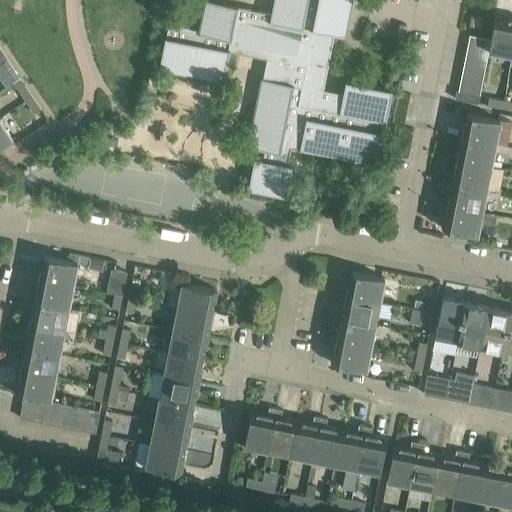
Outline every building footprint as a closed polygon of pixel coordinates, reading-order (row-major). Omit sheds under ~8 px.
[(345,35),(351,2),(351,0),(274,0),(272,13),(205,0),(200,29),(169,23),(160,68),(223,81),(229,51),(266,58),(248,145),(266,149),(264,159),(255,157),(249,189),(285,196),(292,164),(287,163),(291,147),(373,163),(381,121),(385,122),(392,90),(346,81),(344,94),(323,90),(334,33),(345,35)] [(483,18),(471,15),(469,25),(481,28),(483,18)] [(511,54),(511,19),(496,16),(491,39),(489,50),(511,54)] [(489,50),(491,39),(470,34),(467,46),(489,51),(489,50)] [(486,61),(489,51),(467,46),(465,57),(486,61)] [(484,72),(486,61),(465,57),(463,68),(484,72)] [(14,68),(1,77),(7,86),(14,82),(20,78),(16,71),(14,68)] [(482,83),(484,72),(463,68),(461,79),(482,83)] [(480,95),(482,83),(461,79),(459,90),(480,95)] [(24,84),(18,88),(26,101),(33,96),(24,84)] [(480,95),(459,90),(456,90),(455,98),(478,103),(480,95)] [(41,108),(33,96),(26,101),(34,113),(41,108)] [(502,107),(503,100),(489,97),(487,105),(502,107)] [(511,101),(503,100),(502,107),(511,109),(511,101)] [(466,113),(462,136),(496,143),(500,119),(466,113)] [(0,146),(12,138),(0,119),(0,146)] [(491,166),(496,143),(462,136),(457,159),(491,166)] [(487,189),(491,166),(457,159),(453,182),(487,189)] [(482,211),(487,189),(453,182),(448,205),(482,211)] [(477,234),(482,211),(448,205),(443,228),(477,234)] [(74,281),(78,262),(88,264),(90,256),(70,252),(68,260),(44,255),(39,279),(73,285),(74,281)] [(88,264),(88,266),(102,269),(104,258),(90,256),(88,264)] [(106,291),(115,292),(123,294),(127,271),(111,268),(106,291)] [(385,277),(351,271),(346,294),(380,301),(385,277)] [(69,308),(73,285),(39,279),(35,301),(69,308)] [(139,284),(131,282),(129,296),(136,298),(139,284)] [(183,282),(182,284),(171,282),(167,301),(178,303),(178,306),(212,313),(216,289),(183,282)] [(120,310),(123,294),(115,292),(112,308),(120,310)] [(375,324),(380,301),(346,294),(341,317),(375,324)] [(134,312),(136,298),(129,296),(126,311),(134,312)] [(434,311),(437,297),(429,296),(426,310),(434,311)] [(458,340),(465,301),(443,297),(435,335),(458,340)] [(64,331),(69,308),(35,301),(30,324),(64,331)] [(480,344),(488,306),(465,301),(458,340),(480,344)] [(207,335),(212,313),(178,306),(173,329),(207,335)] [(503,348),(510,310),(488,306),(480,344),(503,348)] [(431,326),(434,311),(426,310),(423,324),(431,326)] [(511,350),(511,310),(510,310),(503,348),(511,350)] [(371,346),(375,324),(341,317),(337,340),(371,346)] [(60,354),(64,331),(30,324),(26,347),(60,354)] [(114,341),(116,326),(109,325),(106,339),(114,341)] [(127,344),(130,329),(122,328),(120,342),(127,344)] [(203,358),(207,335),(173,329),(169,351),(203,358)] [(111,355),(114,341),(106,339),(103,354),(111,355)] [(366,370),(371,346),(337,340),(332,363),(366,370)] [(420,341),(417,355),(425,357),(428,343),(420,341)] [(125,358),(127,344),(120,342),(117,356),(125,358)] [(55,377),(60,354),(26,347),(21,370),(55,377)] [(198,381),(203,358),(169,351),(164,374),(198,381)] [(422,371),(425,357),(417,355),(414,370),(422,371)] [(51,400),(55,377),(21,370),(16,393),(24,394),(35,397),(46,399),(51,400)] [(105,386),(108,372),(100,370),(97,385),(105,386)] [(119,389),(121,375),(113,373),(111,388),(119,389)] [(428,373),(424,393),(447,398),(451,378),(428,373)] [(194,404),(198,381),(164,374),(160,397),(194,404)] [(469,402),(473,383),(455,379),(451,399),(469,402)] [(496,387),(473,383),(469,402),(492,407),(496,387)] [(102,401),(105,386),(97,385),(94,399),(102,401)] [(116,403),(119,389),(111,388),(108,402),(116,403)] [(511,410),(511,390),(500,388),(496,407),(511,410)] [(31,419),(35,397),(24,394),(20,417),(31,419)] [(42,421),(46,399),(35,397),(31,419),(42,421)] [(189,427),(194,404),(160,397),(155,420),(189,427)] [(57,401),(51,400),(46,399),(42,421),(52,423),(57,401)] [(63,425),(68,403),(57,401),(52,423),(63,425)] [(74,427),(78,405),(68,403),(63,425),(74,427)] [(84,430),(89,407),(78,405),(74,427),(84,430)] [(268,450),(276,407),(269,406),(268,414),(251,411),(245,445),(264,449),(268,450)] [(95,432),(100,410),(89,407),(84,430),(95,432)] [(290,454),(297,420),(281,417),(282,409),(276,407),(268,450),(290,454)] [(313,459),(321,416),(314,415),(313,423),(297,420),(290,454),(313,459)] [(335,463),(342,429),(326,426),(327,418),(321,416),(313,459),(335,463)] [(109,435),(111,427),(112,420),(104,419),(102,433),(109,435)] [(185,449),(189,427),(155,420),(151,443),(185,449)] [(357,467),(366,425),(359,424),(357,432),(342,429),(335,463),(357,467)] [(383,457),(387,438),(371,434),(372,426),(366,425),(357,467),(380,472),(383,457)] [(107,448),(109,435),(102,433),(99,447),(96,461),(120,466),(123,452),(107,448)] [(410,484),(419,442),(412,440),(410,448),(394,445),(390,465),(387,479),(410,484)] [(432,488),(439,454),(423,451),(425,443),(419,442),(410,484),(432,488)] [(180,472),(185,449),(151,443),(146,466),(180,472)] [(455,493),(463,450),(456,449),(455,457),(439,454),(432,488),(455,493)] [(477,497),(484,463),(468,460),(470,452),(463,450),(455,493),(477,497)] [(500,502),(508,459),(501,458),(499,466),(484,463),(477,497),(500,502)] [(511,504),(511,460),(508,459),(500,502),(511,504)] [(260,488),(262,480),(247,477),(246,485),(260,488)] [(276,483),(262,480),(260,488),(275,491),(276,483)] [(304,504),(305,496),(291,493),(289,501),(304,504)] [(320,499),(305,496),(304,504),(318,507),(320,499)] [(349,507),(351,499),(337,496),(335,504),(349,507)] [(365,502),(351,499),(349,507),(364,510),(365,502)]
